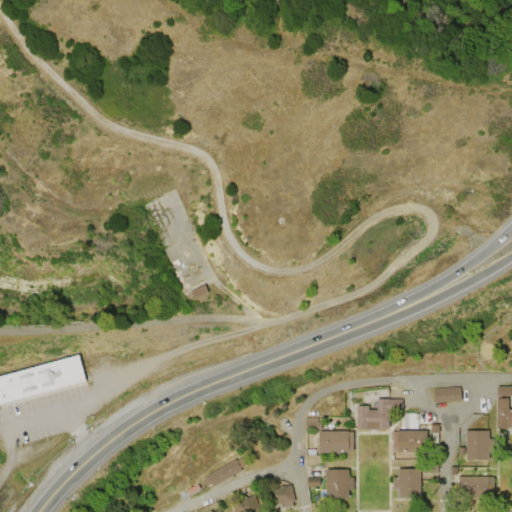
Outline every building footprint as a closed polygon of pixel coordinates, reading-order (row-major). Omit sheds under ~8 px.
[(205,286),(208,292),(195,299),(192,293),(205,286)] [(0,375),(0,403),(84,380),(77,354),(0,375)] [(496,386),(497,395),(511,395),(511,386),(496,386)] [(431,388),(432,402),(460,400),(460,387),(431,388)] [(496,398),(508,398),(508,409),(511,409),(511,429),(496,429),(496,398)] [(376,399),(402,399),(401,408),(389,408),(388,429),(356,429),(356,406),(368,406),(368,410),(376,410),(376,399)] [(305,417),(317,417),(317,422),(320,422),(320,430),(305,430),(305,417)] [(318,431),(347,430),(347,432),(352,432),(353,452),(318,452),(318,431)] [(397,430),(426,430),(426,452),(397,452),(397,451),(392,451),(392,431),(397,431),(397,430)] [(465,460),(464,431),(488,430),(488,439),(492,439),(492,452),(488,452),(488,460),(465,460)] [(206,475),(235,459),(236,460),(242,457),(246,465),(240,468),(242,470),(213,486),(211,483),(205,486),(202,479),(207,476),(206,475)] [(325,498),(325,469),(348,469),(348,478),(353,478),(353,490),(348,490),(348,498),(325,498)] [(419,469),(420,499),(397,499),(397,490),(392,490),(392,477),(396,477),(396,469),(419,469)] [(458,477),(488,476),(488,477),(493,477),(493,498),(458,498),(458,477)] [(306,478),(320,478),(320,486),(306,486),(306,478)] [(289,485),(269,490),(273,505),(280,504),(281,508),(283,507),(283,508),(292,506),(291,500),(293,500),(289,485)] [(231,503),(234,511),(248,511),(258,508),(253,495),(231,503)]
